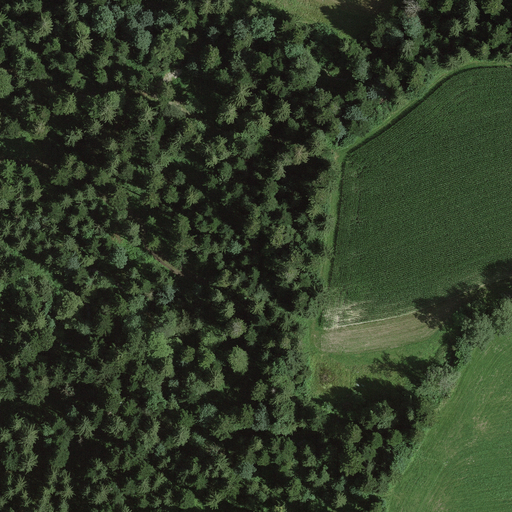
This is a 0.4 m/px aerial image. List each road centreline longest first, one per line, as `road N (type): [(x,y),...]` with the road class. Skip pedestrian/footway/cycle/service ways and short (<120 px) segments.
road 1 (track): [(0,68),(54,91),(162,96),(214,130),(330,147)]
road 2 (track): [(0,392),(175,480),(202,511)]
road 3 (track): [(200,511),(336,507),(391,492)]
